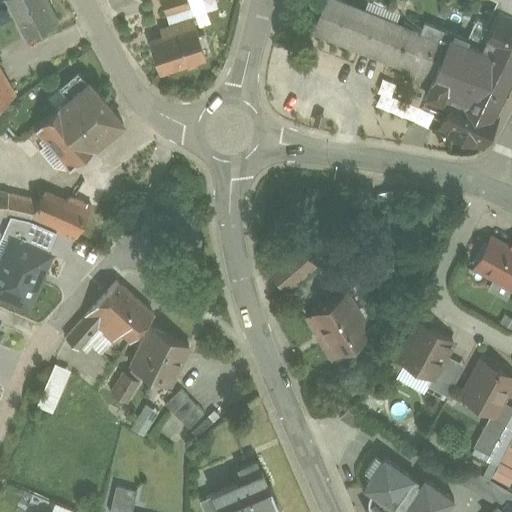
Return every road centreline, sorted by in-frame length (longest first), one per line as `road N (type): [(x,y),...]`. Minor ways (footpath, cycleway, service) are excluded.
road 1 (tertiary): [(341,511),(263,332),(229,130)]
road 2 (residential): [(229,130),(490,182)]
road 3 (residential): [(511,346),(443,307),(439,292),(442,271),(490,182)]
road 4 (unclassified): [(229,130),(181,123),(139,93),(86,0)]
road 5 (tertiary): [(265,0),(229,130)]
road 6 (unclassified): [(51,323),(100,274),(152,243)]
road 7 (residential): [(0,437),(51,323)]
